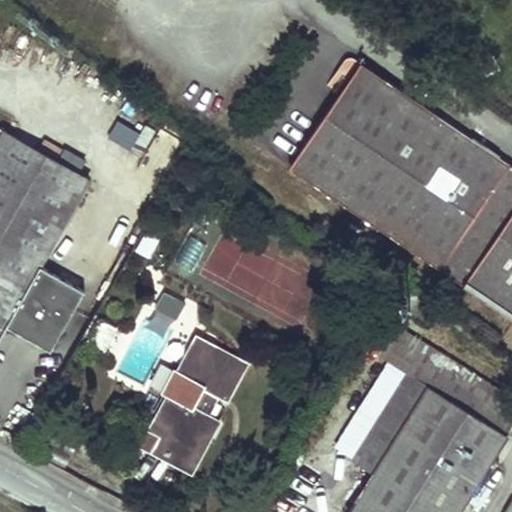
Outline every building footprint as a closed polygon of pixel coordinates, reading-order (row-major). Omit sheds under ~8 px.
[(355,75),(294,161),(511,316),(511,159),(368,58),(365,56),(362,54),(359,54),(354,55),(351,57),(349,60),(335,80),(341,85),(350,72),(355,75)] [(128,149),(136,131),(117,122),(109,140),(128,149)] [(0,353),(14,327),(60,351),(93,290),(47,266),(94,178),(9,133),(0,128),(0,353)] [(166,202),(159,198),(152,209),(159,213),(166,202)] [(154,444),(197,468),(214,437),(220,440),(229,424),(217,418),(224,405),(220,403),(225,395),(233,399),(252,364),(210,341),(191,376),(214,389),(202,411),(180,399),(154,444)] [(359,457),(381,471),(435,384),(511,432),(511,395),(429,342),(359,457)] [(462,511),(511,434),(511,432),(435,384),(381,471),(354,511),(462,511)]
